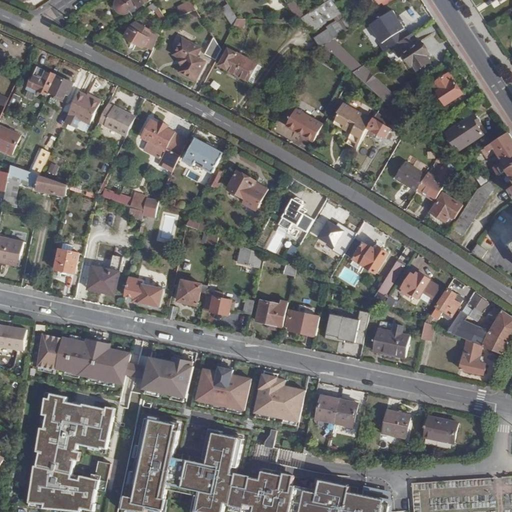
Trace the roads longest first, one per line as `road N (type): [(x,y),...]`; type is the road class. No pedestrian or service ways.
road 1 (residential): [(511,296),(281,153),(31,27)]
road 2 (residential): [(506,406),(0,297)]
road 3 (secondary): [(511,107),(441,0)]
